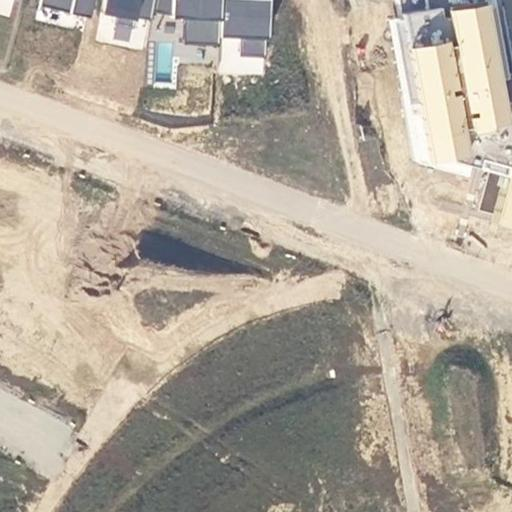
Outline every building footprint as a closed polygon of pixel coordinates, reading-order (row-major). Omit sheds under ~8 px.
[(39,0),(39,6),(87,17),(90,0),(39,0)] [(132,28),(134,17),(150,20),(151,11),(153,0),(103,0),(101,13),(114,16),(112,24),(132,28)] [(153,0),(151,11),(170,15),(170,17),(183,17),(182,43),(217,45),(218,36),(219,0),(153,0)] [(268,0),(219,0),(218,36),(238,37),(237,55),(264,57),(265,38),(267,38),(268,0)] [(479,0),(394,0),(422,152),(504,174),(491,221),(511,227),(511,101),(497,98),(479,0)]
